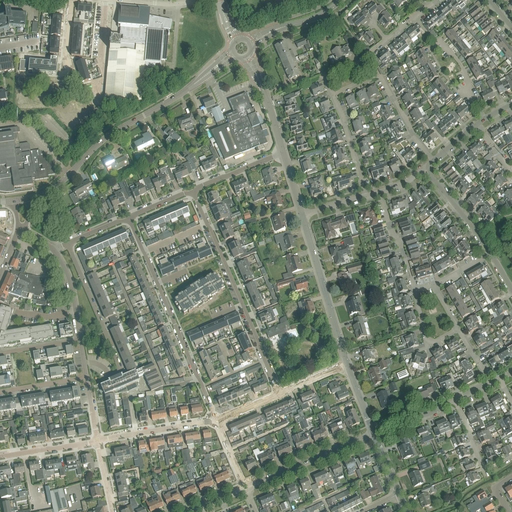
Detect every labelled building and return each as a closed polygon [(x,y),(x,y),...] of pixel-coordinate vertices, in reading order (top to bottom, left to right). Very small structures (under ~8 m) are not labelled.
[(452,0),(451,1),(452,2),(457,9),(460,7),(462,9),(466,6),(464,3),(461,0),(452,0)] [(445,4),(443,5),(449,13),(453,10),(455,11),(457,9),(452,2),(449,4),(448,3),(445,5),(445,4)] [(365,7),(367,9),(371,15),(376,11),(379,14),(385,10),(381,5),(378,8),(374,3),(371,5),(371,4),(370,3),(365,7)] [(85,4),(84,21),(88,22),(89,22),(89,20),(89,17),(88,17),(88,12),(91,13),(92,4),(85,4)] [(441,12),(438,14),(444,21),(446,18),(445,17),(449,13),(443,5),(441,7),(442,8),(439,10),(441,12)] [(110,40),(105,98),(141,101),(144,67),(155,68),(155,63),(161,64),(161,60),(166,60),(169,35),(170,33),(169,33),(169,30),(170,30),(172,21),(149,16),(149,13),(141,12),(141,8),(120,6),(118,25),(118,28),(121,28),(120,35),(123,36),(123,40),(121,40),(121,41),(110,40)] [(470,15),(473,19),(475,18),(482,12),(478,8),(471,13),(470,15)] [(392,24),(388,20),(391,17),(386,11),(380,16),(383,19),(380,22),(386,29),(392,24)] [(473,19),(476,23),(478,21),(485,16),(482,12),(475,18),(473,19)] [(431,15),(429,17),(435,25),(438,22),(439,24),(444,21),(438,14),(436,16),(434,14),(431,16),(431,15)] [(6,15),(0,17),(0,20),(3,29),(9,27),(10,27),(9,19),(7,19),(7,15),(6,15)] [(10,15),(11,18),(9,19),(10,27),(17,27),(18,16),(10,15)] [(26,16),(18,16),(17,27),(25,28),(26,16)] [(354,25),(355,24),(358,27),(361,24),(362,26),(367,21),(362,16),(360,18),(359,16),(354,20),(353,18),(351,18),(349,19),(349,21),(352,25),(354,25)] [(478,21),(476,23),(480,27),(488,20),(485,16),(478,21)] [(435,25),(429,17),(427,18),(428,19),(425,22),(426,24),(424,26),(435,39),(438,36),(434,32),(432,30),(434,29),(432,27),(435,25)] [(480,27),(483,31),(491,24),(488,20),(480,27)] [(491,24),(483,31),(486,35),(488,33),(494,28),(491,24)] [(412,28),(410,29),(416,37),(421,33),(423,35),(425,33),(421,28),(419,30),(416,27),(413,29),(412,28)] [(409,38),(407,40),(411,45),(413,42),(414,43),(418,39),(416,37),(410,29),(406,33),(409,38)] [(446,35),(449,39),(456,34),(453,29),(446,35)] [(489,36),(492,40),(499,34),(496,30),(489,36)] [(363,37),(369,44),(371,45),(374,43),(373,41),(375,39),(371,34),(370,32),(364,36),(362,34),(357,37),(359,40),(363,37)] [(449,39),(452,43),(459,37),(456,34),(449,39)] [(492,40),(495,44),(502,38),(499,34),(492,40)] [(452,43),(456,47),(463,41),(459,37),(452,43)] [(398,39),(396,41),(402,48),(404,50),(411,45),(407,40),(404,42),(402,38),(399,40),(398,39)] [(495,44),(499,48),(505,42),(502,38),(495,44)] [(296,43),(298,48),(304,45),(306,49),(310,48),(308,44),(307,44),(305,39),(296,43)] [(395,49),(393,51),(397,56),(404,50),(402,48),(396,41),(394,43),(395,44),(392,46),(395,49)] [(456,47),(459,51),(466,45),(463,41),(456,47)] [(275,46),(282,64),(295,58),(292,51),(289,52),(284,42),(275,46)] [(499,48),(502,52),(509,46),(505,42),(499,48)] [(459,51),(462,55),(469,49),(466,45),(459,51)] [(348,46),(343,48),(341,49),(341,48),(337,50),(332,52),(334,56),(335,55),(338,62),(337,62),(337,63),(346,59),(345,58),(352,55),(348,46)] [(502,52),(505,56),(511,50),(509,46),(502,52)] [(386,49),(382,53),(388,61),(390,63),(392,60),(393,61),(398,58),(397,57),(397,56),(393,51),(392,51),(389,53),(386,49)] [(469,49),(462,55),(466,59),(472,53),(469,49)] [(416,54),(418,59),(426,55),(424,50),(416,54)] [(503,57),(507,61),(508,60),(511,56),(511,50),(505,56),(503,57)] [(388,61),(382,53),(382,54),(378,58),(379,60),(376,63),(382,70),(386,66),(385,66),(386,65),(385,63),(388,61)] [(419,64),(421,64),(429,59),(426,55),(418,59),(417,60),(419,64)] [(0,72),(8,71),(7,70),(11,70),(11,71),(15,70),(13,56),(9,57),(9,59),(0,60),(0,72)] [(296,58),(295,58),(282,64),(289,80),(299,76),(294,63),(297,62),(296,58)] [(467,62),(470,67),(478,62),(475,58),(467,62)] [(30,61),(29,73),(33,73),(33,72),(36,72),(36,73),(40,74),(40,72),(43,73),(43,74),(47,74),(47,73),(50,73),(50,75),(53,75),(54,74),(57,74),(56,75),(57,75),(58,59),(51,59),(51,63),(30,61)] [(421,64),(423,68),(431,64),(429,59),(421,64)] [(87,60),(76,63),(78,68),(88,65),(87,60)] [(470,67),(472,71),(480,67),(478,62),(470,67)] [(423,74),(426,73),(433,68),(431,64),(423,68),(421,69),(423,74)] [(88,65),(78,68),(79,73),(88,71),(86,66),(89,65),(88,65)] [(472,71),(475,75),(482,71),(480,67),(472,71)] [(389,77),(391,82),(394,81),(399,78),(398,75),(402,73),(399,68),(395,70),(393,71),(393,72),(393,71),(394,74),(389,77)] [(426,73),(428,77),(436,73),(433,68),(426,73)] [(489,77),(492,76),(493,75),(490,70),(484,74),(482,71),(475,75),(477,80),(484,76),(485,79),(487,78),(489,77)] [(436,73),(428,77),(431,82),(438,77),(436,73)] [(91,75),(81,78),(82,83),(93,80),(91,75)] [(393,84),(396,89),(404,85),(402,82),(404,81),(402,76),(399,78),(394,81),(391,82),(393,84)] [(501,82),(505,92),(511,89),(511,87),(511,84),(511,82),(509,80),(508,76),(500,80),(501,82)] [(434,91),(436,89),(444,84),(440,80),(436,83),(433,85),(431,87),(434,91)] [(505,92),(501,82),(498,84),(499,86),(497,88),(498,90),(500,95),(505,92)] [(310,86),(312,91),(314,96),(319,94),(324,92),(321,87),(321,85),(318,86),(317,83),(310,86)] [(405,94),(406,94),(412,90),(409,86),(408,83),(404,85),(396,89),(399,94),(404,91),(405,94)] [(369,92),(366,93),(369,100),(380,96),(375,84),(371,86),(370,88),(368,90),(369,92)] [(436,89),(440,93),(447,88),(444,84),(436,89)] [(440,93),(443,97),(450,92),(447,88),(440,93)] [(370,103),(369,100),(366,93),(364,89),(361,91),(360,93),(357,94),(359,99),(361,104),(364,103),(365,105),(370,103)] [(485,90),(486,90),(485,89),(482,90),(483,91),(484,94),(481,96),(485,102),(490,100),(485,90)] [(488,89),(486,90),(485,90),(490,100),(496,97),(492,90),(490,91),(488,89)] [(402,99),(405,104),(413,99),(411,96),(414,95),(412,90),(406,94),(407,96),(402,99)] [(297,104),(295,105),(294,103),(292,104),(292,103),(291,99),(296,97),(296,96),(300,94),(299,91),(284,97),(287,106),(284,106),(285,112),(294,110),(295,112),(299,111),(297,104)] [(450,92),(443,97),(440,100),(443,104),(445,103),(447,105),(452,101),(450,98),(453,96),(450,92)] [(246,93),(237,97),(258,147),(256,148),(257,152),(265,149),(263,145),(267,143),(263,131),(267,129),(265,125),(261,116),(260,116),(257,117),(256,114),(253,107),(252,107),(246,93)] [(349,98),(346,99),(351,110),(354,109),(354,107),(358,105),(356,98),(354,94),(350,95),(349,98)] [(234,113),(223,117),(224,120),(226,119),(240,154),(256,148),(258,147),(237,97),(228,100),(234,113)] [(315,97),(312,99),(311,98),(306,100),(306,101),(304,102),(306,105),(317,101),(315,97)] [(224,120),(223,117),(218,104),(214,106),(211,98),(203,102),(205,106),(208,114),(212,112),(216,123),(219,128),(211,131),(223,156),(225,160),(240,154),(226,119),(224,120)] [(415,108),(418,106),(420,105),(418,101),(415,103),(413,99),(405,104),(408,109),(414,105),(415,108)] [(327,100),(322,102),(319,103),(321,106),(319,107),(323,114),(325,113),(329,111),(327,107),(330,106),(327,100)] [(461,105),(459,107),(466,115),(470,112),(466,106),(463,108),(461,105)] [(381,118),(382,117),(383,116),(392,111),(390,107),(389,107),(389,106),(383,110),(381,106),(375,109),(377,113),(378,112),(381,118)] [(454,111),(452,113),(458,120),(460,118),(461,119),(466,115),(459,107),(457,109),(459,112),(456,113),(454,111)] [(413,119),(421,114),(418,109),(410,114),(413,119)] [(448,116),(446,118),(453,126),(457,122),(458,120),(452,113),(450,110),(448,112),(452,117),(450,119),(448,116)] [(383,116),(382,117),(383,120),(384,120),(386,119),(387,121),(395,116),(392,111),(383,116)] [(184,117),(185,119),(178,121),(181,129),(195,124),(191,114),(184,117)] [(325,119),(321,120),(326,132),(330,131),(331,130),(336,129),(333,123),(336,122),(333,115),(329,116),(328,114),(323,116),(324,118),(325,119)] [(422,124),(428,120),(426,116),(423,117),(421,114),(413,119),(416,124),(421,121),(422,124)] [(356,122),(353,123),(355,129),(363,126),(362,123),(364,122),(363,117),(362,117),(356,119),(355,119),(356,122)] [(291,132),(296,130),(297,133),(302,132),(301,129),(302,129),(300,123),(298,123),(297,118),(291,120),(292,125),(290,126),(291,132)] [(442,122),(441,122),(448,130),(453,126),(446,118),(444,120),(446,122),(443,124),(442,122)] [(205,119),(199,121),(203,129),(208,126),(205,119)] [(431,130),(435,128),(431,124),(428,120),(425,123),(431,130)] [(431,124),(435,128),(439,133),(442,132),(444,134),(448,130),(441,122),(439,124),(441,126),(439,128),(437,126),(436,127),(434,125),(435,125),(433,122),(431,124)] [(511,131),(511,129),(508,122),(506,124),(505,123),(503,123),(507,131),(509,130),(511,132),(511,131)] [(390,128),(393,133),(401,128),(398,123),(391,127),(390,123),(388,124),(382,128),(383,131),(390,128)] [(363,126),(355,129),(356,134),(360,133),(361,136),(365,135),(368,134),(366,129),(364,129),(363,126)] [(497,128),(494,130),(499,138),(503,135),(502,134),(499,128),(498,126),(496,127),(497,128)] [(166,141),(172,147),(176,144),(177,145),(178,144),(179,145),(180,144),(178,142),(180,139),(174,133),(172,134),(171,133),(172,131),(169,127),(164,132),(162,130),(160,128),(162,131),(169,138),(166,141),(157,131),(166,141)] [(26,186),(20,146),(18,133),(20,133),(19,128),(17,128),(0,130),(0,189),(3,191),(7,191),(11,191),(14,190),(14,188),(26,186)] [(401,128),(393,133),(393,132),(396,137),(395,138),(397,141),(402,138),(403,138),(402,135),(404,133),(401,128)] [(341,135),(340,135),(338,130),(330,133),(331,137),(327,138),(329,143),(332,142),(333,144),(343,141),(341,135)] [(499,138),(494,130),(491,132),(491,131),(489,132),(494,139),(496,137),(497,139),(499,138)] [(428,134),(427,134),(434,142),(439,138),(433,131),(428,135),(428,134)] [(434,142),(427,134),(426,132),(424,133),(424,135),(425,136),(423,138),(424,139),(429,145),(433,141),(434,142)] [(134,144),(136,148),(138,150),(144,147),(145,149),(154,144),(151,137),(149,133),(142,136),(144,139),(134,144)] [(304,143),(303,138),(302,138),(297,140),(298,145),(295,146),(297,151),(307,148),(306,143),(304,143)] [(359,144),(361,150),(369,147),(368,144),(371,143),(369,138),(362,140),(363,143),(359,144)] [(476,144),(473,146),(479,154),(481,152),(480,150),(483,147),(479,142),(478,144),(476,142),(475,143),(476,144)] [(28,143),(21,144),(22,145),(20,146),(26,186),(33,185),(32,180),(34,179),(35,180),(49,179),(48,176),(55,175),(54,169),(52,169),(52,163),(48,164),(47,156),(45,157),(45,155),(40,151),(40,150),(30,151),(30,149),(30,145),(29,144),(28,143)] [(337,154),(338,157),(346,155),(345,152),(346,152),(345,148),(341,149),(340,146),(332,148),(334,155),(337,154)] [(469,148),(474,155),(476,153),(477,155),(479,154),(473,146),(471,148),(470,147),(469,148)] [(166,154),(168,153),(166,147),(164,148),(159,150),(162,156),(166,154)] [(369,147),(361,150),(363,155),(366,154),(367,157),(372,156),(374,155),(372,150),(370,150),(369,147)] [(410,148),(406,152),(412,160),(412,159),(416,155),(410,148)] [(305,160),(300,161),(304,173),(307,172),(307,175),(308,175),(310,174),(317,172),(316,168),(312,170),(310,166),(312,165),(309,158),(311,157),(317,155),(319,155),(323,154),(322,150),(304,156),(305,160)] [(398,151),(395,154),(401,161),(404,158),(408,163),(412,160),(406,152),(404,150),(399,154),(398,151)] [(478,170),(479,169),(480,168),(472,157),(469,159),(467,156),(464,152),(462,153),(463,155),(461,156),(467,164),(469,166),(473,163),(476,168),(478,170)] [(487,162),(489,160),(493,157),(490,154),(484,159),(487,162)] [(346,155),(338,157),(339,161),(336,161),(337,164),(335,165),(336,169),(340,167),(339,164),(349,161),(348,158),(347,158),(346,155)] [(472,157),(480,168),(483,166),(477,159),(474,155),(472,157)] [(461,169),(467,164),(461,156),(458,158),(458,157),(456,159),(458,161),(456,163),(461,169)] [(103,162),(106,166),(107,169),(111,167),(114,172),(129,164),(125,157),(115,162),(113,157),(103,162)] [(209,157),(206,159),(211,169),(217,167),(215,162),(214,159),(210,161),(209,157)] [(390,166),(391,169),(394,174),(397,172),(397,173),(400,171),(398,167),(401,166),(398,160),(397,157),(391,161),(393,164),(390,166)] [(211,169),(206,159),(200,161),(205,172),(211,169)] [(486,171),(487,172),(496,166),(494,163),(495,162),(493,161),(491,163),(489,160),(487,162),(483,166),(480,168),(479,169),(481,171),(483,169),(485,172),(486,171)] [(376,162),(377,167),(378,169),(380,177),(383,176),(383,177),(387,176),(385,171),(389,170),(387,165),(386,162),(380,164),(380,162),(377,162),(376,162)] [(178,167),(179,170),(183,178),(189,175),(192,174),(187,163),(178,167)] [(442,170),(446,173),(451,169),(448,165),(442,170)] [(496,166),(487,172),(484,175),(487,178),(486,180),(488,182),(491,180),(496,176),(498,174),(499,173),(497,170),(500,169),(499,167),(497,168),(496,166)] [(157,176),(158,179),(161,187),(167,184),(167,183),(169,183),(166,176),(169,175),(166,170),(165,167),(160,170),(161,174),(157,176)] [(169,168),(166,170),(169,175),(174,173),(178,184),(182,182),(181,179),(183,178),(179,170),(178,167),(175,168),(170,169),(169,168)] [(378,169),(377,167),(367,170),(369,176),(372,175),(374,180),(377,179),(377,178),(380,177),(378,169)] [(262,171),(264,176),(267,186),(276,183),(274,174),(273,175),(271,169),(262,171)] [(451,169),(446,173),(449,177),(454,172),(451,169)] [(452,181),(457,176),(454,172),(449,177),(452,181)] [(345,175),(341,176),(342,177),(345,188),(348,187),(348,188),(352,187),(351,183),(354,182),(352,174),(345,176),(345,175)] [(458,176),(457,176),(452,181),(455,185),(461,180),(461,181),(463,179),(460,174),(458,176)] [(495,184),(496,186),(504,179),(502,177),(503,176),(502,174),(500,176),(498,178),(495,180),(497,182),(495,184)] [(460,189),(462,191),(470,184),(471,183),(472,182),(469,177),(468,177),(467,176),(463,179),(461,181),(458,184),(460,186),(457,188),(459,190),(460,189)] [(310,190),(310,192),(309,192),(310,195),(311,195),(312,197),(314,196),(314,197),(318,196),(318,195),(323,193),(321,189),(320,189),(319,186),(323,185),(321,177),(309,181),(312,189),(310,190)] [(338,177),(332,179),(334,188),(338,187),(339,191),(342,190),(342,189),(345,188),(342,177),(338,178),(338,177)] [(161,187),(158,179),(152,181),(157,193),(161,191),(160,188),(161,187)] [(250,192),(252,198),(255,197),(255,196),(253,191),(249,182),(247,184),(245,179),(238,182),(242,189),(245,188),(246,192),(247,194),(250,192)] [(499,190),(501,192),(509,188),(506,184),(508,182),(507,181),(506,182),(504,179),(496,186),(497,187),(499,186),(501,188),(499,190)] [(91,186),(91,185),(88,181),(81,185),(82,186),(74,191),(75,193),(70,196),(75,205),(74,205),(74,206),(86,199),(84,196),(88,193),(86,189),(91,186)] [(242,189),(238,182),(232,184),(237,196),(240,194),(239,191),(242,189)] [(140,183),(136,185),(140,196),(146,193),(144,189),(143,185),(141,186),(140,183)] [(470,184),(462,191),(463,193),(462,194),(464,196),(466,194),(468,196),(473,192),(476,189),(474,187),(470,190),(469,188),(473,185),(471,183),(470,184)] [(140,196),(136,185),(137,188),(135,189),(134,186),(130,188),(131,190),(134,197),(136,202),(140,200),(138,197),(140,196)] [(421,196),(426,201),(427,200),(425,198),(429,194),(427,190),(423,186),(422,187),(421,188),(419,190),(423,195),(421,196)] [(503,198),(504,200),(511,195),(511,189),(510,191),(509,188),(501,192),(502,195),(505,194),(506,196),(503,198)] [(217,204),(222,202),(220,199),(218,199),(215,191),(208,195),(210,200),(208,201),(210,204),(214,202),(215,205),(217,204)] [(114,194),(116,197),(119,205),(125,202),(122,194),(120,195),(118,192),(114,194)] [(412,204),(414,209),(418,206),(416,204),(418,203),(420,202),(422,205),(425,203),(426,201),(421,196),(420,197),(416,192),(415,193),(414,193),(414,194),(412,196),(416,201),(412,204)] [(282,205),(280,200),(281,200),(279,193),(275,194),(269,196),(266,197),(267,202),(271,201),(272,204),(268,206),(269,209),(273,208),(277,207),(282,205)] [(263,194),(255,197),(252,198),(254,202),(265,198),(263,194)] [(470,201),(472,203),(480,196),(479,195),(476,197),(475,194),(471,197),(468,200),(469,202),(470,201)] [(476,206),(478,209),(484,204),(485,203),(483,200),(481,202),(479,200),(481,198),(480,196),(472,203),(474,206),(473,207),(474,208),(476,206)] [(119,205),(116,197),(106,201),(110,210),(113,208),(115,211),(119,209),(117,206),(119,205)] [(212,209),(215,216),(229,210),(226,204),(232,202),(230,198),(222,202),(217,204),(219,207),(212,209)] [(410,216),(414,214),(417,213),(414,209),(412,204),(408,206),(407,200),(403,201),(403,199),(401,200),(400,199),(398,199),(398,201),(400,209),(401,212),(406,210),(406,208),(409,207),(411,211),(410,216)] [(395,210),(400,209),(398,201),(392,202),(393,204),(390,205),(392,213),(395,211),(395,210)] [(480,213),(482,216),(490,209),(492,207),(487,201),(485,203),(484,204),(478,209),(480,211),(478,213),(479,214),(480,213)] [(424,210),(430,217),(435,213),(441,209),(440,208),(440,207),(439,206),(438,206),(437,204),(432,208),(430,206),(424,210)] [(186,205),(179,207),(183,215),(189,212),(186,205)] [(179,207),(173,210),(177,217),(183,215),(179,207)] [(88,222),(87,222),(91,221),(88,215),(85,216),(84,214),(81,215),(78,209),(76,210),(71,212),(74,218),(76,217),(80,226),(85,224),(86,226),(88,224),(88,222)] [(496,217),(490,209),(482,216),(484,218),(483,219),(484,221),(486,219),(488,221),(490,222),(496,217)] [(173,210),(167,212),(171,220),(177,217),(173,210)] [(224,219),(225,222),(231,220),(231,219),(238,217),(242,215),(240,211),(236,213),(231,215),(229,210),(215,216),(217,222),(224,219)] [(366,223),(371,222),(372,226),(378,224),(373,210),(370,211),(369,210),(366,211),(366,210),(360,212),(361,217),(362,218),(360,218),(360,219),(360,221),(361,221),(364,221),(365,222),(366,223)] [(436,224),(441,220),(446,216),(446,215),(446,214),(445,213),(444,213),(443,211),(437,216),(435,213),(430,217),(432,220),(434,222),(436,224)] [(167,212),(161,215),(165,223),(171,220),(167,212)] [(286,223),(285,219),(283,213),(277,215),(278,217),(272,219),(276,232),(284,229),(284,232),(287,232),(286,229),(284,223),(286,223)] [(161,215),(155,218),(159,225),(165,223),(161,215)] [(399,221),(401,228),(410,226),(410,225),(409,226),(408,221),(411,220),(410,217),(407,218),(399,221)] [(155,218),(149,220),(153,228),(159,225),(155,218)] [(245,221),(247,226),(257,223),(255,218),(245,221)] [(347,227),(345,223),(344,218),(337,220),(338,221),(332,222),(331,221),(323,223),(328,239),(336,237),(333,228),(339,226),(340,229),(347,227)] [(441,220),(436,224),(435,225),(440,232),(444,228),(445,229),(452,223),(451,222),(452,221),(451,220),(450,220),(448,218),(443,223),(441,220)] [(153,228),(149,220),(143,223),(144,224),(145,227),(148,234),(154,231),(153,228)] [(220,228),(223,234),(231,230),(230,227),(234,225),(231,220),(225,222),(226,225),(220,228)] [(371,236),(375,234),(384,232),(382,224),(368,228),(371,236)] [(410,226),(401,228),(401,229),(402,228),(404,236),(416,232),(415,229),(412,230),(410,226)] [(451,238),(459,232),(455,227),(450,231),(448,229),(444,232),(443,233),(445,235),(446,234),(450,239),(451,238)] [(125,230),(118,233),(122,241),(126,240),(127,243),(129,242),(128,239),(125,230)] [(233,237),(234,240),(240,237),(238,231),(233,234),(231,230),(223,234),(225,240),(233,237)] [(168,231),(162,234),(165,240),(171,237),(168,231)] [(375,234),(378,242),(383,240),(382,238),(386,237),(384,232),(375,234)] [(452,244),(453,247),(459,243),(457,240),(462,236),(459,232),(451,238),(454,242),(452,244)] [(118,233),(112,236),(116,244),(122,241),(118,233)] [(286,233),(275,237),(277,244),(280,243),(281,247),(286,246),(287,250),(291,249),(296,248),(292,236),(287,238),(286,233)] [(112,236),(106,238),(110,246),(116,244),(112,236)] [(405,239),(407,247),(420,243),(420,242),(419,242),(418,238),(415,239),(414,236),(413,236),(405,239)] [(229,246),(232,252),(240,248),(244,246),(240,237),(234,240),(236,243),(229,246)] [(106,238),(100,241),(104,249),(110,246),(106,238)] [(338,249),(338,248),(331,250),(331,252),(331,253),(331,255),(333,255),(333,257),(334,257),(337,265),(345,263),(343,256),(351,254),(349,247),(354,245),(352,238),(344,240),(346,247),(338,249)] [(156,243),(159,242),(157,239),(155,240),(151,241),(151,240),(145,243),(147,247),(152,245),(156,243)] [(378,242),(380,250),(389,247),(387,242),(384,243),(383,240),(378,242)] [(100,241),(94,243),(98,251),(99,255),(105,252),(104,249),(100,241)] [(457,251),(459,253),(469,246),(466,241),(460,245),(459,243),(453,247),(455,249),(456,249),(457,251)] [(94,243),(88,246),(92,254),(98,251),(94,243)] [(203,243),(200,244),(206,258),(212,255),(208,246),(205,247),(203,243)] [(408,247),(410,251),(418,249),(422,248),(421,245),(421,244),(420,243),(407,247),(408,247)] [(198,250),(196,251),(199,259),(200,260),(206,258),(200,244),(197,246),(198,250)] [(85,256),(80,259),(81,262),(87,259),(87,260),(93,257),(92,254),(88,246),(82,248),(83,251),(84,253),(85,256)] [(461,252),(459,253),(462,258),(464,260),(469,257),(467,254),(473,250),(469,246),(461,252)] [(389,247),(380,250),(376,251),(378,255),(379,258),(382,257),(382,258),(383,257),(391,255),(389,247)] [(240,248),(232,252),(234,258),(241,255),(242,258),(240,259),(248,256),(246,250),(242,251),(240,248)] [(418,249),(410,251),(412,259),(421,257),(419,252),(422,251),(422,248),(418,249)] [(196,251),(191,253),(194,261),(199,259),(196,251)] [(16,252),(13,260),(23,263),(25,259),(21,258),(23,254),(16,252)] [(191,253),(186,255),(189,263),(194,261),(191,253)] [(299,257),(294,259),(292,254),(286,256),(288,261),(292,273),(302,270),(299,257)] [(186,255),(181,257),(184,265),(189,263),(186,255)] [(129,267),(132,266),(138,263),(135,256),(131,258),(129,259),(131,262),(128,263),(128,265),(129,267)] [(444,257),(442,258),(447,268),(450,266),(451,267),(453,266),(456,264),(452,258),(449,260),(448,258),(447,256),(446,256),(444,257)] [(181,257),(176,259),(179,267),(184,265),(181,257)] [(240,271),(247,268),(250,266),(246,258),(243,260),(244,262),(237,265),(240,271)] [(388,262),(389,267),(400,264),(398,259),(392,261),(391,258),(386,259),(386,262),(388,262)] [(437,261),(439,264),(443,271),(445,270),(445,269),(447,268),(442,258),(437,261)] [(166,259),(163,260),(169,274),(175,271),(174,270),(171,262),(168,263),(166,259)] [(176,259),(171,262),(174,270),(179,267),(176,259)] [(23,263),(13,260),(10,266),(17,269),(18,267),(22,269),(24,264),(23,263)] [(161,266),(158,267),(162,276),(169,274),(163,260),(160,262),(161,266)] [(439,264),(437,261),(432,264),(433,267),(434,266),(438,273),(441,272),(443,271),(439,264)] [(132,266),(135,273),(141,270),(138,263),(132,266)] [(363,264),(348,268),(349,272),(364,268),(363,264)] [(389,267),(391,272),(402,269),(400,264),(389,267)] [(424,266),(422,266),(426,279),(430,277),(430,276),(433,275),(432,270),(430,264),(428,265),(428,266),(425,267),(424,266)] [(426,279),(422,266),(421,267),(421,268),(417,270),(417,268),(415,269),(418,279),(421,278),(422,280),(426,279)] [(478,269),(481,275),(486,272),(483,266),(478,269)] [(240,271),(242,277),(249,273),(247,268),(240,271)] [(387,279),(388,282),(397,279),(397,277),(403,275),(402,269),(391,272),(393,278),(387,279)] [(478,269),(472,272),(476,278),(481,275),(478,269)] [(118,272),(121,279),(126,276),(125,273),(123,274),(123,273),(122,270),(118,272)] [(135,273),(138,279),(144,277),(141,270),(135,273)] [(8,274),(3,285),(10,288),(43,299),(44,298),(44,294),(41,293),(45,279),(23,274),(24,274),(18,272),(12,271),(10,275),(8,274)] [(249,273),(242,277),(245,283),(252,279),(250,276),(253,275),(252,272),(249,273)] [(467,275),(470,281),(476,278),(472,272),(467,275)] [(345,273),(343,273),(338,275),(341,282),(343,289),(351,287),(348,276),(346,276),(345,273)] [(87,277),(90,283),(98,280),(95,274),(87,277)] [(179,297),(175,300),(184,314),(188,312),(189,313),(221,292),(220,291),(225,289),(215,274),(211,277),(210,275),(206,278),(207,280),(200,284),(199,283),(190,289),(191,290),(184,294),(183,293),(178,296),(179,297)] [(138,279),(141,286),(147,283),(144,277),(138,279)] [(297,291),(308,288),(305,280),(301,281),(301,280),(293,283),(293,281),(289,282),(288,279),(273,284),(275,293),(279,292),(277,287),(292,283),(293,286),(296,286),(297,291)] [(394,283),(396,289),(399,288),(406,286),(405,280),(398,282),(397,279),(388,282),(389,285),(394,283)] [(90,283),(93,289),(100,286),(98,280),(90,283)] [(481,285),(484,289),(491,285),(490,283),(492,282),(490,280),(486,282),(481,285)] [(141,286),(144,293),(150,290),(147,283),(141,286)] [(246,286),(249,292),(256,289),(253,283),(246,286)] [(484,289),(486,294),(494,289),(493,288),(494,287),(493,284),(491,285),(484,289)] [(3,285),(0,292),(0,293),(7,296),(8,296),(9,297),(10,295),(11,296),(12,295),(19,297),(21,298),(25,298),(31,300),(36,301),(46,303),(46,299),(44,298),(43,299),(10,288),(3,285)] [(93,289),(95,295),(103,292),(106,291),(103,285),(100,286),(93,289)] [(393,295),(394,298),(402,296),(401,293),(408,291),(406,286),(399,288),(396,289),(393,290),(394,295),(393,295)] [(448,293),(449,295),(457,291),(454,286),(447,290),(449,293),(448,293)] [(249,292),(251,298),(259,295),(256,289),(249,292)] [(486,294),(489,298),(496,294),(495,292),(497,291),(495,289),(494,289),(486,294)] [(144,293),(146,299),(153,297),(150,290),(144,293)] [(95,295),(98,301),(105,298),(108,296),(106,291),(103,292),(95,295)] [(118,299),(121,298),(124,297),(122,291),(116,293),(118,299)] [(451,297),(452,299),(459,295),(457,291),(449,295),(450,297),(451,297)] [(0,293),(0,298),(5,301),(12,302),(14,302),(16,299),(18,299),(19,297),(12,295),(11,296),(10,295),(9,297),(8,296),(7,296),(0,293)] [(496,294),(489,298),(486,300),(489,304),(492,303),(499,298),(498,296),(499,295),(498,293),(496,294)] [(399,300),(400,305),(404,304),(411,302),(410,296),(407,297),(406,294),(402,296),(394,298),(395,301),(399,300)] [(251,298),(254,304),(261,301),(259,295),(251,298)] [(453,303),(454,304),(462,300),(459,295),(452,299),(454,302),(453,303)] [(100,307),(108,304),(111,302),(108,296),(105,298),(98,301),(100,307)] [(146,299),(149,306),(155,303),(153,297),(146,299)] [(351,302),(347,303),(350,315),(355,313),(359,313),(360,316),(359,316),(365,315),(365,314),(363,307),(359,308),(356,297),(350,299),(351,302)] [(0,298),(0,303),(15,308),(14,308),(15,305),(11,304),(12,302),(5,301),(0,298)] [(308,315),(310,314),(315,312),(312,302),(308,303),(307,300),(301,302),(303,308),(305,315),(308,314),(308,315)] [(456,306),(458,309),(465,305),(462,300),(454,304),(455,306),(456,306)] [(261,301),(254,304),(256,310),(264,307),(261,301)] [(397,311),(398,314),(401,314),(406,312),(407,312),(406,309),(413,307),(411,302),(404,304),(400,305),(398,306),(399,307),(401,307),(402,309),(397,311)] [(492,309),(494,313),(494,314),(506,307),(503,302),(499,305),(495,307),(496,307),(495,308),(493,304),(487,308),(489,311),(492,309)] [(149,306),(152,313),(158,310),(155,303),(149,306)] [(100,307),(103,313),(110,310),(108,304),(100,307)] [(459,312),(460,314),(467,309),(465,305),(458,309),(459,311),(459,312)] [(0,315),(8,318),(10,313),(12,314),(13,311),(0,306),(0,315)] [(491,325),(494,323),(505,317),(504,314),(508,311),(506,307),(494,314),(494,313),(492,314),(495,319),(492,320),(493,322),(490,323),(491,325)] [(271,308),(264,311),(265,314),(259,317),(262,323),(267,321),(268,324),(275,321),(274,318),(271,312),(272,311),(271,308)] [(467,309),(460,314),(461,316),(461,315),(463,318),(470,314),(473,312),(470,308),(467,309)] [(103,313),(105,319),(109,318),(113,316),(110,310),(103,313)] [(152,313),(155,319),(161,317),(158,310),(152,313)] [(236,312),(230,315),(236,328),(239,327),(238,323),(240,322),(236,312)] [(406,315),(407,321),(415,318),(414,313),(407,315),(406,312),(401,314),(398,314),(399,317),(402,316),(406,315)] [(465,324),(468,328),(476,324),(481,321),(478,317),(477,317),(476,314),(466,320),(468,323),(465,324)] [(0,323),(6,326),(8,318),(0,315),(0,323)] [(230,315),(224,318),(225,319),(228,327),(231,326),(233,330),(236,328),(230,315)] [(161,317),(155,319),(158,326),(164,324),(161,317)] [(362,317),(360,318),(355,319),(357,325),(354,326),(358,339),(367,336),(371,335),(368,329),(366,330),(362,317)] [(504,322),(506,326),(511,323),(511,318),(511,317),(507,320),(505,317),(494,323),(496,327),(504,322)] [(415,318),(407,321),(404,322),(406,327),(403,328),(403,331),(411,328),(410,326),(417,324),(415,318)] [(225,319),(220,321),(223,329),(228,327),(225,319)] [(220,321),(215,323),(218,331),(223,329),(220,321)] [(269,332),(266,333),(269,339),(279,335),(287,331),(285,326),(289,324),(288,321),(268,330),(269,332)] [(479,324),(479,322),(476,324),(468,328),(471,333),(481,327),(480,325),(483,324),(482,322),(479,324)] [(215,323),(210,325),(213,333),(218,331),(215,323)] [(511,323),(506,326),(502,329),(506,336),(511,332),(511,323)] [(53,325),(45,326),(47,340),(55,339),(53,330),(53,327),(53,325)] [(113,337),(121,333),(124,332),(122,325),(114,329),(110,330),(113,337)] [(210,325),(205,328),(208,336),(213,333),(210,325)] [(37,328),(39,341),(47,340),(45,326),(41,327),(41,328),(37,329),(37,328)] [(160,330),(162,337),(169,334),(166,327),(161,329),(160,330)] [(29,329),(32,343),(39,341),(37,328),(33,328),(34,329),(30,330),(29,329)] [(199,328),(193,331),(199,344),(202,343),(201,339),(203,338),(200,330),(199,328)] [(205,328),(200,330),(203,338),(208,336),(205,328)] [(22,330),(24,344),(32,343),(29,329),(26,330),(26,331),(22,331),(22,330)] [(474,339),(476,343),(484,339),(486,338),(488,337),(484,329),(475,334),(476,338),(474,339)] [(14,332),(16,345),(24,344),(22,330),(18,331),(18,332),(14,333),(14,331),(14,332)] [(193,331),(187,334),(191,343),(194,342),(196,346),(199,344),(193,331)] [(0,332),(0,347),(0,348),(0,346),(0,345),(2,345),(4,346),(4,347),(8,347),(6,333),(5,336),(3,335),(4,333),(0,332)] [(14,332),(6,333),(8,347),(16,345),(14,332)] [(113,337),(115,343),(123,339),(121,333),(113,337)] [(162,337),(165,343),(171,341),(169,334),(162,337)] [(246,334),(238,337),(240,342),(248,339),(246,334)] [(405,338),(407,344),(417,341),(416,335),(409,337),(408,334),(401,337),(402,339),(405,338)] [(484,339),(476,343),(479,348),(485,344),(487,347),(494,343),(492,340),(490,341),(488,337),(486,338),(484,339)] [(115,343),(118,349),(126,345),(123,339),(115,343)] [(248,339),(240,342),(242,347),(250,344),(248,339)] [(456,339),(451,342),(456,349),(457,351),(457,352),(461,349),(460,347),(456,339)] [(163,345),(166,351),(174,348),(171,341),(165,343),(163,345)] [(399,355),(403,354),(406,353),(413,351),(412,348),(419,346),(417,341),(407,344),(409,349),(405,350),(398,352),(399,355)] [(449,348),(446,350),(452,360),(455,358),(453,354),(457,351),(456,349),(451,342),(447,344),(449,348)] [(118,349),(121,355),(128,351),(130,350),(130,349),(129,344),(126,345),(118,349)] [(250,344),(242,347),(244,353),(252,349),(250,344)] [(503,352),(508,361),(509,361),(509,360),(511,358),(511,356),(505,344),(506,346),(504,347),(506,350),(503,352)] [(66,351),(62,352),(63,357),(73,355),(71,346),(65,347),(66,351)] [(368,346),(361,349),(365,362),(369,361),(369,362),(375,360),(373,352),(372,350),(371,347),(369,348),(368,346)] [(494,348),(496,352),(503,363),(506,361),(507,362),(508,361),(503,352),(500,354),(496,346),(494,347),(494,348)] [(153,353),(154,356),(160,354),(157,348),(154,349),(152,350),(153,353)] [(168,358),(169,358),(171,357),(177,354),(174,348),(166,351),(165,351),(168,358)] [(441,348),(436,350),(442,360),(446,358),(448,361),(452,360),(446,350),(443,352),(441,348)] [(58,349),(52,350),(54,358),(63,357),(62,352),(58,352),(58,349)] [(47,354),(43,355),(44,360),(54,358),(52,350),(46,351),(47,354)] [(199,354),(202,361),(208,358),(211,357),(208,350),(199,354)] [(442,360),(436,350),(432,353),(436,360),(438,359),(439,362),(442,360)] [(128,351),(121,355),(123,361),(131,357),(128,351)] [(44,360),(43,355),(39,355),(39,352),(33,353),(34,361),(44,360)] [(496,356),(493,357),(498,367),(499,366),(500,365),(503,363),(496,352),(494,353),(496,356)] [(172,364),(174,364),(180,361),(177,354),(171,357),(169,358),(172,364)] [(230,363),(234,371),(242,367),(240,364),(250,360),(248,354),(240,357),(239,355),(236,356),(238,361),(237,362),(239,365),(233,367),(232,363),(230,363)] [(414,364),(419,366),(423,356),(417,354),(415,360),(414,360),(411,360),(410,365),(413,366),(414,364)] [(423,356),(419,366),(424,368),(425,365),(426,362),(428,358),(427,357),(428,356),(423,354),(423,356)] [(498,367),(493,357),(490,359),(488,356),(486,357),(493,369),(496,367),(498,367)] [(6,357),(0,358),(2,367),(12,365),(11,360),(7,361),(6,357)] [(123,361),(126,367),(133,363),(131,357),(123,361)] [(202,361),(205,367),(211,365),(214,364),(211,357),(208,358),(202,361)] [(385,361),(379,363),(382,370),(388,368),(387,366),(392,363),(390,359),(385,361)] [(461,367),(462,370),(472,365),(471,364),(470,364),(468,360),(463,364),(461,360),(454,363),(458,369),(461,367)] [(174,364),(177,370),(183,368),(180,361),(174,364)] [(133,363),(126,367),(128,373),(136,369),(133,363)] [(144,368),(136,372),(138,377),(144,375),(151,391),(152,391),(157,389),(163,387),(153,364),(150,366),(144,368)] [(257,366),(251,368),(253,372),(259,370),(262,368),(261,364),(257,366)] [(47,375),(46,370),(45,365),(40,366),(41,371),(36,372),(37,380),(43,379),(43,376),(47,375)] [(74,365),(65,367),(66,372),(69,372),(70,375),(76,374),(74,365)] [(205,367),(208,374),(214,372),(211,365),(205,367)] [(461,375),(462,377),(465,375),(474,370),(472,367),(472,366),(472,365),(462,370),(464,373),(461,375)] [(65,367),(55,369),(57,377),(62,376),(62,373),(66,372),(65,367)] [(161,372),(163,376),(168,374),(166,370),(165,371),(163,368),(160,370),(161,372)] [(183,368),(177,370),(180,377),(186,375),(183,368)] [(378,368),(373,370),(368,372),(370,377),(371,376),(375,385),(380,383),(384,382),(378,368)] [(55,369),(46,370),(47,375),(50,375),(51,378),(57,377),(55,369)] [(214,372),(208,374),(211,381),(215,379),(217,378),(216,375),(220,374),(218,370),(214,372)] [(404,372),(398,375),(400,379),(409,376),(407,370),(404,371),(404,372)] [(465,375),(462,377),(464,380),(466,385),(472,381),(471,379),(471,378),(472,379),(473,378),(473,377),(477,375),(474,370),(465,375)] [(448,378),(445,379),(449,389),(454,386),(453,383),(456,382),(457,385),(460,384),(458,379),(455,380),(451,371),(450,371),(451,373),(447,375),(448,378)] [(109,394),(109,396),(114,395),(120,394),(121,394),(127,393),(138,388),(136,382),(139,381),(137,377),(138,377),(136,372),(104,385),(103,386),(107,394),(108,393),(108,394),(109,394)] [(168,374),(163,376),(165,382),(166,385),(184,382),(184,378),(169,381),(167,376),(170,375),(169,373),(168,374)] [(13,376),(4,377),(5,386),(11,385),(10,381),(14,381),(13,376)] [(449,389),(445,379),(442,380),(441,378),(435,380),(439,389),(442,387),(443,391),(449,389)] [(255,386),(252,387),(253,389),(255,394),(261,391),(257,381),(256,379),(252,380),(255,386)] [(260,380),(257,381),(261,391),(267,388),(265,382),(264,382),(263,379),(260,380)] [(332,394),(336,393),(340,391),(339,388),(336,381),(328,385),(332,394)] [(240,385),(240,386),(242,389),(244,395),(251,392),(248,386),(246,382),(240,385)] [(220,389),(219,386),(217,383),(212,386),(214,391),(217,390),(220,398),(217,399),(220,406),(226,403),(220,389)] [(389,386),(392,393),(398,391),(395,383),(389,386)] [(419,393),(420,395),(422,400),(430,397),(428,394),(433,392),(432,387),(431,385),(425,388),(426,390),(419,393)] [(240,386),(234,388),(235,391),(238,398),(244,395),(242,389),(240,386)] [(336,393),(339,400),(349,396),(345,386),(339,388),(340,391),(336,393)] [(220,389),(226,403),(232,400),(229,394),(228,391),(227,388),(221,391),(220,389)] [(234,388),(228,391),(229,394),(232,400),(238,398),(235,391),(234,388)] [(313,391),(306,394),(309,402),(312,400),(315,406),(321,403),(318,397),(316,398),(313,391)] [(387,391),(382,393),(378,395),(383,409),(391,406),(388,398),(389,397),(387,391)] [(50,398),(47,399),(49,407),(52,406),(52,404),(57,403),(55,392),(50,393),(50,398)] [(43,394),(38,395),(39,406),(40,408),(49,407),(47,399),(44,399),(43,394)] [(306,394),(300,397),(303,403),(300,405),(303,411),(309,408),(312,407),(309,402),(306,394)] [(499,396),(499,395),(496,397),(496,398),(500,406),(500,405),(501,407),(504,406),(504,407),(506,405),(500,395),(499,396)] [(21,403),(18,404),(20,411),(23,411),(23,408),(28,408),(26,396),(20,397),(21,403)] [(147,400),(147,397),(143,398),(144,400),(145,408),(142,409),(142,411),(143,414),(139,414),(136,415),(137,420),(140,419),(140,422),(147,421),(146,411),(149,410),(147,400)] [(14,398),(8,399),(10,410),(16,410),(16,412),(20,411),(18,404),(15,404),(14,398)] [(500,406),(496,398),(491,401),(495,407),(495,408),(500,406)] [(293,400),(287,402),(292,412),(298,410),(293,400)] [(158,410),(158,412),(159,419),(166,418),(165,413),(165,411),(164,408),(163,401),(160,402),(161,409),(158,410)] [(190,403),(191,409),(192,414),(193,414),(194,415),(196,414),(196,413),(203,412),(203,409),(202,409),(201,405),(200,406),(199,402),(197,402),(190,403)] [(287,402),(282,405),(285,412),(286,415),(292,412),(287,402)] [(485,404),(485,403),(481,404),(482,405),(481,405),(485,416),(493,413),(491,408),(490,405),(487,406),(486,403),(485,404)] [(180,409),(180,411),(181,416),(188,415),(187,408),(186,404),(184,404),(184,408),(180,409)] [(282,405),(276,407),(279,414),(285,412),(282,405)] [(476,407),(478,412),(475,413),(477,418),(477,419),(481,426),(481,428),(485,427),(482,419),(480,418),(485,416),(481,405),(476,407)] [(177,416),(175,406),(168,407),(169,411),(170,418),(177,416)] [(276,407),(270,410),(273,417),(279,414),(276,407)] [(470,422),(477,418),(475,413),(473,408),(473,409),(472,408),(469,409),(469,410),(468,411),(469,412),(466,413),(470,422)] [(153,409),(151,410),(151,413),(151,414),(152,416),(152,420),(159,419),(158,412),(154,413),(153,409)] [(273,417),(270,410),(264,412),(267,419),(270,418),(272,422),(275,420),(273,417)] [(356,417),(357,417),(354,410),(353,411),(353,410),(350,411),(350,412),(347,413),(349,418),(345,420),(348,428),(359,424),(356,417)] [(258,414),(253,417),(256,424),(257,427),(266,423),(264,421),(262,415),(259,417),(258,414)] [(449,418),(453,427),(453,429),(459,427),(458,426),(463,424),(459,415),(454,417),(454,416),(453,417),(453,416),(450,417),(450,418),(449,418)] [(253,417),(247,419),(250,427),(256,424),(253,417)] [(505,427),(507,426),(511,423),(511,417),(507,420),(505,417),(501,420),(498,421),(497,422),(499,425),(502,423),(505,427)] [(338,420),(334,421),(336,425),(339,432),(345,429),(341,418),(338,420)] [(247,419),(241,422),(244,429),(250,427),(247,419)] [(446,433),(453,429),(453,427),(450,428),(446,419),(441,421),(446,433)] [(336,425),(334,421),(331,422),(331,423),(328,424),(331,430),(333,435),(339,432),(336,425)] [(436,437),(446,433),(441,421),(436,424),(438,428),(434,430),(436,437)] [(76,425),(76,429),(77,429),(78,429),(79,435),(84,434),(84,435),(87,434),(86,427),(88,427),(86,422),(86,423),(76,425)] [(241,422),(235,424),(238,432),(244,429),(241,422)] [(60,428),(56,428),(56,431),(57,439),(64,438),(63,430),(62,424),(59,425),(60,428)] [(66,425),(67,430),(67,432),(68,437),(75,436),(75,431),(74,429),(73,424),(66,425)] [(238,432),(235,424),(229,427),(234,437),(240,435),(238,432)] [(478,434),(480,439),(491,434),(489,430),(496,428),(494,424),(489,426),(486,427),(488,430),(486,431),(478,434)] [(25,431),(24,426),(22,426),(22,429),(21,429),(21,431),(21,434),(17,435),(17,438),(17,440),(18,445),(25,444),(24,437),(26,437),(25,431)] [(56,431),(56,428),(52,429),(52,426),(49,426),(51,440),(57,439),(56,431)] [(323,426),(317,429),(321,439),(327,437),(323,426)] [(321,439),(317,429),(316,429),(315,428),(314,429),(313,429),(312,430),(312,431),(310,431),(315,442),(321,439)] [(425,428),(418,431),(420,437),(422,436),(423,439),(423,440),(420,441),(422,447),(432,443),(432,441),(434,439),(430,429),(427,430),(426,431),(425,428)] [(40,430),(36,430),(37,435),(38,442),(45,441),(44,436),(43,429),(40,430)] [(37,435),(36,430),(29,432),(30,436),(29,436),(30,443),(38,442),(37,435)] [(203,443),(203,447),(204,449),(206,449),(205,444),(212,443),(212,441),(210,431),(203,432),(204,437),(204,439),(205,442),(203,443)] [(304,432),(298,434),(300,440),(304,447),(310,444),(305,434),(304,432)] [(193,441),(194,445),(197,444),(198,446),(200,446),(201,443),(200,440),(200,438),(199,433),(192,434),(193,441)] [(190,445),(194,445),(193,441),(192,434),(185,435),(186,440),(186,442),(187,446),(190,445)] [(300,440),(298,434),(295,436),(292,437),(293,439),(297,450),(304,447),(300,440)] [(488,441),(489,445),(496,442),(495,438),(493,439),(491,434),(480,439),(482,444),(488,441)] [(175,444),(176,448),(180,447),(181,449),(182,449),(182,446),(183,446),(182,442),(182,441),(181,435),(174,437),(175,444)] [(456,437),(453,438),(452,439),(454,445),(457,444),(458,447),(466,444),(463,438),(462,438),(460,435),(456,437)] [(172,448),(176,448),(175,444),(174,437),(167,438),(168,443),(169,449),(172,448)] [(163,438),(156,440),(158,450),(165,449),(164,445),(164,444),(163,438)] [(403,446),(399,448),(403,459),(412,456),(409,448),(411,447),(408,438),(401,440),(403,446)] [(284,442),(281,444),(283,447),(286,455),(292,452),(286,439),(284,441),(284,442)] [(158,450),(156,440),(149,441),(150,448),(151,448),(151,452),(158,450)] [(142,441),(141,442),(138,443),(139,448),(140,453),(149,452),(148,446),(146,446),(145,442),(144,441),(142,441)] [(484,450),(486,455),(494,452),(498,450),(496,446),(499,445),(498,441),(497,441),(496,442),(489,445),(491,448),(484,450)] [(283,447),(281,444),(278,445),(277,443),(274,445),(280,457),(286,455),(283,447)] [(135,462),(138,462),(138,460),(138,457),(137,454),(136,449),(129,450),(128,447),(121,449),(123,457),(123,459),(126,458),(126,459),(134,457),(135,462)] [(465,447),(460,449),(457,450),(459,456),(462,455),(463,458),(471,455),(468,449),(466,450),(465,447)] [(124,464),(123,459),(123,457),(121,449),(114,450),(116,456),(112,457),(113,464),(117,463),(117,464),(120,464),(121,465),(124,464)] [(268,462),(263,451),(260,453),(258,449),(253,451),(256,458),(258,457),(262,465),(268,462)] [(269,449),(263,451),(268,462),(274,460),(269,449)] [(205,460),(209,458),(212,457),(220,455),(218,451),(211,453),(211,454),(208,455),(204,453),(205,455),(205,460)] [(494,452),(486,455),(488,460),(489,463),(491,462),(492,464),(500,460),(498,455),(496,456),(494,452)] [(359,456),(359,457),(359,458),(356,460),(355,460),(358,466),(366,462),(368,465),(376,462),(374,457),(370,459),(368,453),(363,455),(363,454),(359,456)] [(82,459),(83,462),(83,465),(84,468),(88,467),(88,470),(95,469),(93,461),(91,462),(90,455),(82,457),(82,459)] [(248,458),(249,462),(245,464),(248,471),(256,467),(253,460),(251,456),(248,458)] [(66,459),(67,464),(68,467),(77,466),(75,458),(66,459)] [(469,459),(465,461),(459,463),(461,466),(464,464),(467,471),(476,467),(473,462),(471,463),(469,459)] [(60,460),(52,462),(54,470),(54,475),(60,474),(61,477),(66,476),(64,467),(62,468),(61,465),(60,460)] [(345,467),(346,467),(349,472),(348,473),(349,476),(354,474),(353,471),(356,470),(355,466),(352,460),(345,463),(345,464),(344,464),(345,467)] [(419,465),(422,471),(431,467),(428,461),(419,465)] [(44,479),(42,469),(39,470),(38,462),(29,464),(30,469),(30,471),(35,471),(36,475),(37,480),(40,480),(41,480),(42,483),(45,482),(44,479)] [(42,469),(44,479),(51,478),(50,471),(54,470),(52,462),(45,463),(46,469),(42,469)] [(188,466),(189,469),(191,474),(196,472),(193,466),(192,463),(188,464),(188,465),(188,466)] [(13,477),(14,480),(15,484),(21,483),(20,478),(19,473),(25,473),(24,470),(23,465),(14,466),(16,477),(13,477)] [(333,479),(334,480),(335,485),(340,483),(338,478),(339,478),(339,477),(343,475),(339,466),(338,466),(338,465),(335,466),(335,467),(332,469),(333,472),(331,473),(333,478),(333,479)] [(224,473),(221,475),(224,481),(230,478),(227,472),(228,472),(226,466),(222,468),(224,473)] [(9,467),(2,468),(4,476),(7,475),(8,479),(11,478),(10,474),(11,474),(9,467)] [(173,469),(170,470),(176,483),(179,482),(176,474),(175,475),(173,469)] [(320,474),(323,481),(324,485),(328,484),(328,485),(329,485),(329,487),(331,488),(333,488),(335,492),(338,491),(335,485),(334,480),(330,482),(326,471),(320,474)] [(419,471),(415,473),(410,475),(415,486),(423,483),(419,471)] [(475,471),(470,473),(467,475),(469,481),(472,480),(473,483),(481,480),(478,474),(476,475),(475,471)] [(115,475),(117,482),(128,479),(127,473),(124,474),(115,475)] [(224,481),(221,475),(217,476),(216,473),(213,474),(214,477),(217,484),(224,481)] [(319,483),(323,481),(320,474),(313,477),(318,487),(321,486),(319,483)] [(207,477),(203,479),(204,482),(207,488),(213,485),(211,479),(209,476),(207,477)] [(360,493),(362,496),(364,500),(368,498),(368,497),(369,498),(371,497),(383,492),(382,489),(381,489),(380,486),(378,480),(378,479),(377,476),(369,479),(371,482),(373,488),(369,490),(365,492),(364,490),(360,493)] [(204,482),(203,479),(203,478),(196,481),(198,485),(201,491),(207,488),(204,482)] [(154,479),(159,491),(163,490),(159,482),(157,483),(155,479),(154,479)] [(300,482),(303,489),(306,488),(308,492),(312,490),(310,486),(307,479),(300,482)] [(117,482),(118,488),(127,486),(126,480),(117,482)] [(99,488),(94,488),(93,482),(84,483),(85,487),(90,486),(93,498),(96,497),(100,496),(99,488)] [(193,483),(186,485),(190,495),(197,493),(194,486),(193,483)] [(127,496),(129,495),(131,495),(129,485),(118,488),(119,494),(118,494),(119,497),(127,496)] [(190,495),(186,485),(180,488),(181,492),(184,498),(190,495)] [(287,488),(289,493),(290,495),(287,496),(290,504),(294,503),(293,501),(300,498),(298,493),(298,494),(296,490),(295,487),(294,485),(287,488)] [(58,511),(59,511),(68,509),(67,504),(63,489),(54,491),(50,492),(49,487),(45,487),(49,504),(52,504),(53,510),(42,511),(58,511)] [(342,489),(344,492),(346,497),(350,494),(349,491),(347,487),(342,489)] [(6,489),(3,490),(3,491),(0,491),(0,492),(0,491),(0,495),(1,495),(1,499),(8,497),(11,497),(11,494),(10,488),(6,489)] [(176,490),(170,492),(171,496),(174,502),(180,500),(177,493),(176,490)] [(319,499),(315,490),(312,491),(315,498),(310,500),(312,503),(319,499)] [(467,507),(470,511),(488,500),(486,497),(487,497),(485,495),(486,494),(484,491),(483,492),(483,491),(473,497),(475,500),(475,499),(477,502),(472,505),(471,504),(467,507)] [(171,496),(170,492),(163,495),(165,499),(164,499),(167,505),(174,502),(171,496)] [(428,493),(423,495),(419,497),(423,508),(431,505),(428,497),(429,497),(428,493)] [(272,494),(266,497),(268,504),(272,502),(273,506),(276,505),(275,501),(272,494)] [(131,505),(130,505),(131,507),(131,508),(132,511),(134,511),(136,511),(145,511),(144,510),(144,508),(139,510),(137,505),(134,498),(133,499),(131,495),(129,495),(131,505)] [(159,497),(153,499),(157,509),(164,507),(161,500),(159,497)] [(268,504),(266,497),(259,500),(264,510),(267,508),(265,505),(268,504)] [(359,497),(353,500),(356,506),(362,503),(359,497)] [(150,511),(157,509),(153,499),(146,502),(148,506),(150,511)] [(287,500),(285,501),(286,502),(281,505),(283,510),(290,507),(287,500)] [(353,500),(348,502),(351,508),(356,506),(353,500)] [(482,511),(487,511),(494,508),(493,508),(494,507),(492,504),(492,505),(490,503),(489,503),(488,500),(470,511),(476,511),(481,509),(483,511),(482,511)] [(3,506),(4,510),(10,508),(14,508),(13,501),(9,502),(2,503),(3,506)] [(93,511),(103,511),(103,507),(101,501),(98,501),(99,506),(97,506),(97,508),(93,509),(93,511)] [(348,502),(342,505),(345,511),(351,508),(348,502)]
